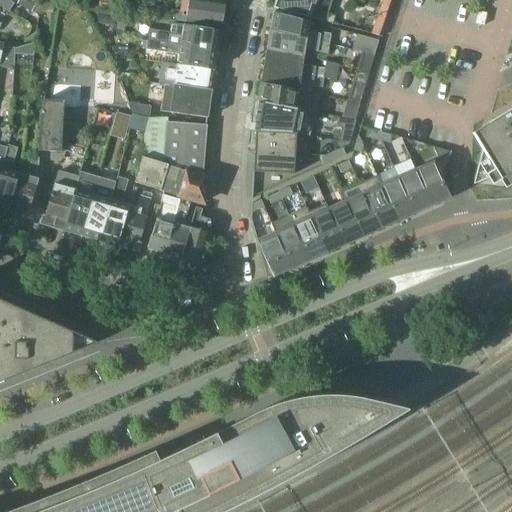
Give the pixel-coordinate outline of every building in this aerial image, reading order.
[(0,6),(9,12),(10,12),(14,5),(5,0),(0,0),(0,1),(0,6)] [(24,0),(21,6),(31,12),(37,2),(34,0),(24,0)] [(40,0),(40,3),(41,3),(41,11),(53,12),(53,4),(60,4),(60,0),(40,0)] [(114,8),(115,0),(100,0),(99,7),(114,8)] [(173,10),(171,20),(184,22),(220,27),(225,3),(204,0),(188,0),(187,15),(184,14),(184,12),(173,10)] [(277,0),(275,8),(306,17),(323,22),(325,14),(329,1),(327,0),(277,0)] [(383,0),(377,19),(388,23),(395,0),(383,0)] [(116,12),(104,11),(102,23),(114,25),(116,12)] [(273,12),(270,30),(329,45),(331,35),(321,33),(320,35),(308,32),(309,22),(273,12)] [(325,14),(323,22),(332,24),(335,17),(328,14),(325,14)] [(117,28),(124,29),(125,18),(119,17),(117,28)] [(383,37),(388,23),(377,19),(373,33),(383,37)] [(149,29),(147,40),(168,43),(181,45),(182,41),(192,42),(192,46),(217,50),(218,45),(217,45),(219,31),(184,26),(172,24),(171,33),(149,29)] [(270,30),(267,48),(304,57),(305,49),(318,52),(317,54),(322,55),(322,54),(328,55),(329,45),(270,30)] [(360,54),(373,57),(378,40),(357,34),(352,50),(361,52),(360,54)] [(147,40),(146,50),(151,50),(152,50),(180,54),(178,66),(213,70),(215,57),(216,57),(217,50),(192,46),(192,42),(182,41),(181,45),(168,43),(147,40)] [(34,43),(21,47),(20,55),(33,56),(34,43)] [(267,48),(264,66),(324,79),(325,70),(313,68),(303,65),(304,57),(267,48)] [(355,72),(368,75),(373,57),(360,54),(355,72)] [(161,63),(158,83),(165,84),(210,90),(213,70),(178,66),(161,63)] [(264,66),(261,84),(298,92),(300,85),(312,87),(322,89),(324,79),(264,66)] [(368,75),(355,72),(351,88),(364,90),(368,75)] [(165,84),(162,112),(208,118),(212,91),(210,90),(165,84)] [(298,92),(298,94),(259,85),(257,102),(313,112),(317,113),(319,104),(311,103),(313,94),(298,92)] [(351,88),(346,102),(359,105),(364,90),(351,88)] [(39,130),(38,152),(39,152),(60,153),(63,102),(43,100),(39,130)] [(149,117),(150,107),(128,102),(131,114),(149,117)] [(254,124),(255,124),(254,132),(255,132),(296,134),(299,134),(309,136),(313,112),(257,102),(254,124)] [(354,121),(359,105),(346,102),(342,118),(354,121)] [(511,109),(488,124),(472,134),(482,149),(472,187),(497,175),(500,180),(511,173),(511,109)] [(115,113),(112,127),(126,130),(130,117),(115,113)] [(148,119),(149,117),(131,114),(128,129),(145,134),(146,129),(148,119)] [(336,141),(347,143),(354,121),(336,117),(334,127),(339,128),(336,141)] [(144,136),(142,157),(164,164),(164,156),(165,141),(167,123),(167,118),(148,119),(146,129),(145,134),(144,136)] [(165,141),(205,144),(207,126),(167,123),(165,141)] [(369,129),(367,137),(378,140),(380,133),(369,129)] [(255,132),(254,152),(295,155),(296,134),(255,132)] [(392,136),(380,133),(378,140),(390,144),(392,136)] [(358,136),(353,151),(361,153),(363,147),(358,136)] [(164,156),(204,160),(205,144),(165,141),(164,156)] [(7,148),(0,172),(0,212),(8,214),(19,174),(10,172),(18,149),(8,146),(7,148)] [(335,161),(346,156),(342,148),(331,153),(335,161)] [(450,153),(433,148),(438,160),(450,155),(451,152),(450,152),(450,153)] [(254,152),(253,173),(294,175),(295,155),(254,152)] [(331,153),(320,158),(324,166),(335,161),(331,153)] [(438,160),(415,171),(430,205),(432,208),(451,200),(443,183),(450,155),(438,160)] [(19,174),(8,214),(27,220),(39,179),(39,163),(38,163),(38,158),(32,156),(27,176),(19,174)] [(203,176),(204,160),(164,156),(164,164),(167,165),(203,176)] [(142,157),(134,182),(160,191),(167,165),(164,164),(142,157)] [(337,166),(341,173),(352,168),(348,161),(337,166)] [(167,165),(160,191),(204,203),(203,178),(203,176),(167,165)] [(58,172),(43,224),(64,230),(79,177),(58,171),(58,172)] [(415,171),(397,178),(413,213),(414,216),(432,208),(430,205),(415,171)] [(79,177),(64,230),(81,235),(93,196),(98,178),(80,173),(79,177)] [(377,176),(358,185),(378,229),(379,231),(397,224),(395,221),(380,186),(381,186),(377,176)] [(93,196),(81,235),(100,240),(116,183),(98,178),(93,196)] [(116,183),(100,240),(117,245),(128,206),(122,204),(128,180),(118,178),(117,179),(116,183)] [(381,186),(380,186),(395,221),(397,224),(414,216),(413,213),(397,178),(381,186)] [(358,185),(341,193),(345,202),(360,237),(362,239),(379,231),(378,229),(358,185)] [(289,188),(278,193),(282,200),(293,195),(289,188)] [(128,206),(117,245),(136,250),(152,195),(143,192),(142,196),(140,196),(136,208),(128,206)] [(282,200),(278,193),(267,198),(271,205),(282,200)] [(156,219),(147,253),(164,258),(180,200),(163,196),(161,202),(168,204),(164,221),(156,219)] [(164,258),(181,263),(190,229),(183,227),(190,203),(180,200),(164,258)] [(252,213),(264,208),(261,201),(252,205),(252,213)] [(328,209),(327,210),(343,244),(344,247),(362,239),(360,237),(345,202),(328,209)] [(309,213),(308,213),(325,252),(327,255),(344,247),(343,244),(327,210),(328,209),(326,205),(309,213)] [(181,263),(200,268),(211,228),(210,220),(200,217),(201,210),(195,208),(190,229),(181,263)] [(307,208),(288,216),(292,225),(308,260),(309,263),(327,255),(325,252),(308,213),(309,213),(307,208)] [(288,216),(271,224),(275,233),(290,268),(291,271),(309,263),(308,260),(292,225),(288,216)] [(275,233),(257,241),(268,278),(272,276),(273,279),(291,271),(290,268),(275,233)] [(83,336),(0,300),(0,382),(84,350),(83,336)] [(479,327),(494,321),(491,311),(476,318),(479,327)] [(175,511),(177,511),(176,511),(224,511),(227,511),(246,501),(266,491),(294,476),(323,460),(342,450),(361,439),(406,411),(392,408),(389,407),(370,402),(362,401),(355,399),(347,399),(332,397),(332,398),(311,398),(311,399),(304,400),(298,401),(292,402),(290,402),(290,403),(280,405),(272,408),(269,409),(261,413),(252,417),(250,418),(234,427),(231,427),(231,428),(193,447),(158,463),(154,454),(133,463),(114,472),(94,480),(56,496),(36,503),(11,511),(175,511)]
